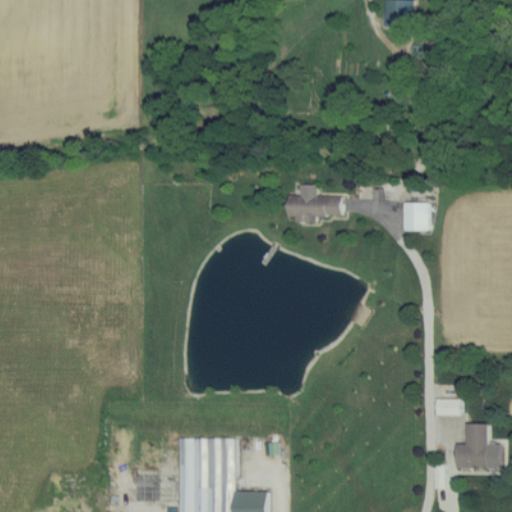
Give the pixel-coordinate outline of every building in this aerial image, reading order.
[(385,0),(386,28),(415,28),(415,0),(385,0)] [(290,194),(290,219),(318,219),(318,215),(343,216),(343,195),(318,195),(318,184),(301,184),(301,194),(290,194)] [(405,230),(430,230),(430,201),(405,201),(405,230)] [(438,414),(461,414),(461,397),(438,397),(438,414)] [(469,443),(458,443),(458,467),(490,467),(490,422),(469,422),(469,443)] [(178,511),(268,511),(269,490),(238,490),(238,437),(180,437),(178,511)]
